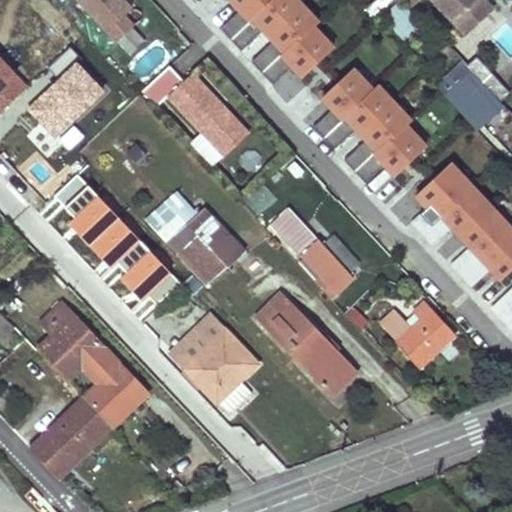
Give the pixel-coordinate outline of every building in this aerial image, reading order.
[(125,0),(80,0),(120,42),(136,27),(127,16),(135,9),(125,0)] [(233,0),(303,76),(339,43),(318,20),(323,16),(308,0),(233,0)] [(493,10),(483,0),(425,0),(450,25),(458,18),(470,31),(493,10)] [(216,20),(242,38),(253,20),(228,3),(216,20)] [(470,31),(458,18),(450,25),(462,38),(470,31)] [(260,52),(267,76),(284,71),(278,48),(260,52)] [(353,129),(396,175),(433,140),(358,60),(318,98),(329,110),(314,123),(335,145),(353,129)] [(474,73),(453,92),(483,122),(504,104),(474,73)] [(228,158),(252,136),(195,76),(171,97),(228,158)] [(364,179),(383,167),(367,142),(348,154),(364,179)] [(417,192),(499,282),(511,269),(511,220),(455,157),(417,192)] [(165,204),(148,219),(170,242),(187,226),(165,204)] [(170,242),(169,243),(208,283),(246,246),(209,207),(187,226),(170,242)] [(302,220),(285,233),(323,276),(319,280),(333,296),(354,278),(302,220)] [(280,298),(260,317),(333,392),(356,371),(295,309),(292,311),(280,298)] [(394,310),(380,322),(421,366),(456,336),(425,303),(415,312),(421,319),(411,327),(394,310)] [(60,330),(39,350),(57,369),(78,391),(101,369),(92,358),(103,347),(63,304),(49,318),(60,330)] [(209,315),(170,352),(185,367),(224,330),(209,315)] [(224,330),(185,367),(217,400),(229,413),(253,391),(241,378),(256,364),(224,330)] [(4,387),(0,391),(0,407),(8,416),(20,405),(4,387)] [(85,399),(34,446),(61,474),(112,427),(85,399)] [(20,405),(8,416),(12,421),(24,409),(20,405)]
